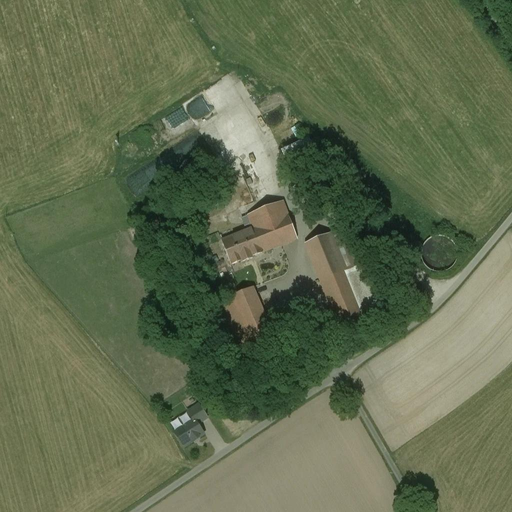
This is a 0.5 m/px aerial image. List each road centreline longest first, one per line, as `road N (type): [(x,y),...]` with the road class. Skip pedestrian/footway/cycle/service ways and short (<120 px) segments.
road 1 (unclassified): [(132,511),(390,340),(452,291),(511,218)]
road 2 (track): [(340,374),(418,511)]
